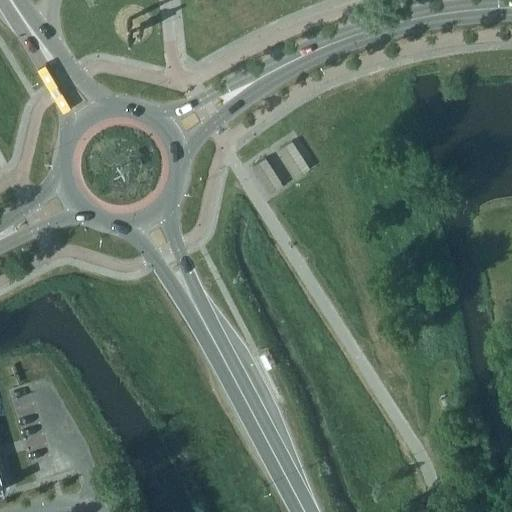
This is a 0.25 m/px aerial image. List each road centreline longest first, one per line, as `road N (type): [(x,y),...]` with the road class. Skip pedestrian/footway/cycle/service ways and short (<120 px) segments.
road 1 (tertiary): [(249,83),(370,31),(511,8)]
road 2 (primary): [(303,511),(210,336)]
road 3 (primary): [(5,0),(73,131)]
road 4 (primary): [(121,224),(210,336)]
road 5 (primary): [(107,108),(15,0)]
road 6 (primary): [(210,336),(164,204)]
